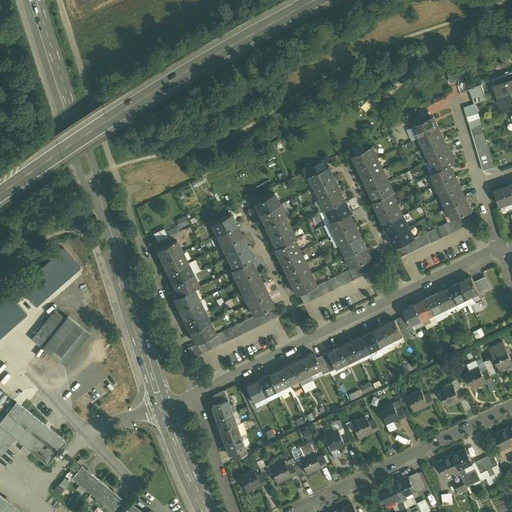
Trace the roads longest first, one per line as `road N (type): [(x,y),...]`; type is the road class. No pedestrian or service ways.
road 1 (secondary): [(33,0),(160,405)]
road 2 (primary): [(0,188),(173,73),(309,0)]
road 3 (residential): [(193,393),(497,248)]
road 4 (residential): [(290,511),(511,407)]
road 5 (residential): [(113,167),(193,393)]
road 6 (residential): [(17,358),(86,437),(160,405)]
road 7 (track): [(113,167),(56,0)]
road 8 (residential): [(193,393),(238,511)]
